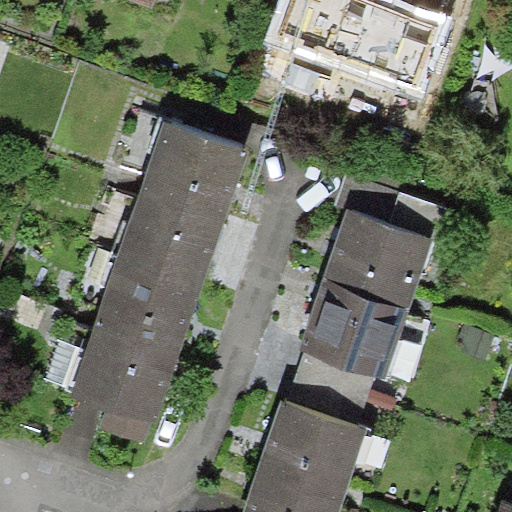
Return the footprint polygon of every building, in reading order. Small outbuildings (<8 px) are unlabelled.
[(435,27),(370,3),(370,0),(295,0),(282,37),(328,54),(360,66),(413,85),(435,27)] [(511,65),(489,128),(511,136),(511,65)] [(247,146),(163,117),(139,184),(223,213),(247,146)] [(223,213),(139,184),(116,251),(200,280),(223,213)] [(431,233),(347,204),(324,271),(408,301),(431,233)] [(200,280),(116,251),(92,318),(176,347),(200,280)] [(408,301),(324,271),(300,338),(308,341),(384,368),(408,301)] [(176,347),(92,318),(69,385),(153,415),(176,347)] [(298,370),(374,396),(384,368),(308,341),(298,370)] [(364,425),(374,396),(298,370),(288,398),(364,425)] [(280,395),(256,463),(341,492),(364,425),(288,398),(280,395)] [(256,463),(239,511),(333,511),(341,492),(256,463)]
